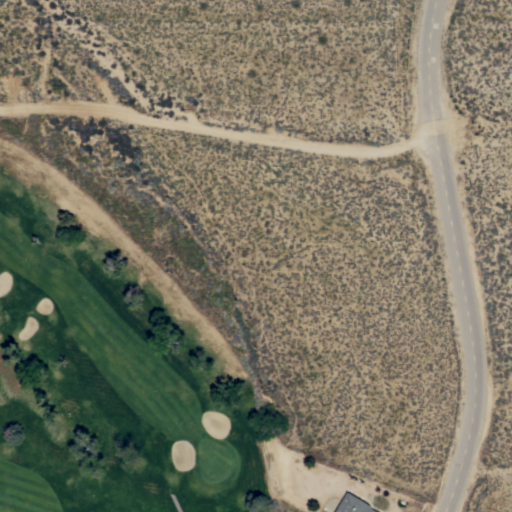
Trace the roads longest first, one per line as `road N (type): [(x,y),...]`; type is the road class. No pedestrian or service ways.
road 1 (residential): [(435,0),(430,84),(474,372),(472,428),(445,511)]
road 2 (residential): [(437,142),(358,155),(81,110),(0,113)]
